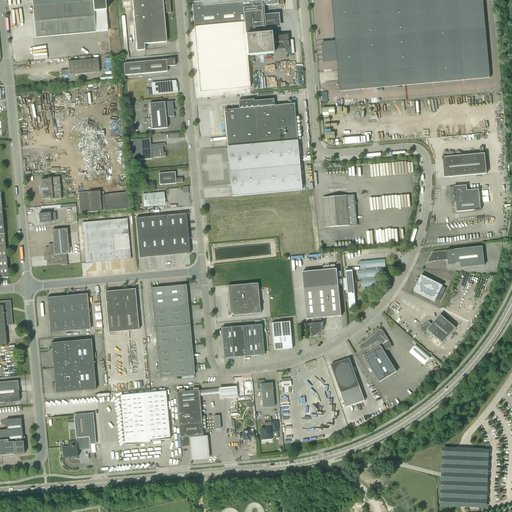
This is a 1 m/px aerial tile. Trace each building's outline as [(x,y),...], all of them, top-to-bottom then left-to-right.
[(105,0),(32,0),(35,38),(53,36),(54,50),(79,48),(79,54),(110,50),(105,0)] [(132,0),(137,51),(145,50),(144,44),(167,42),(164,13),(171,13),(169,0),(132,0)] [(201,0),(201,1),(192,2),(200,92),(250,88),(247,56),(273,54),(273,50),(272,37),(271,33),(263,34),(262,29),(261,15),(261,11),(243,13),(243,8),(278,5),(278,6),(284,5),(283,0),(201,0)] [(490,78),(483,0),(331,0),(340,92),(490,78)] [(125,76),(167,72),(167,66),(175,66),(175,58),(167,59),(167,60),(124,64),(125,76)] [(74,77),(74,74),(99,72),(98,59),(68,62),(69,69),(61,70),(61,76),(69,75),(69,77),(74,77)] [(176,88),(176,81),(151,83),(152,95),(178,93),(177,88),(176,88)] [(254,100),(238,101),(239,109),(274,106),(274,99),(254,101),(254,100)] [(151,130),(167,128),(166,117),(174,116),(172,102),(149,104),(151,130)] [(294,104),(274,106),(239,109),(224,110),(232,197),(302,190),(294,104)] [(336,108),(324,109),(324,117),(336,117),(336,108)] [(151,145),(150,139),(130,140),(132,161),(152,159),(152,158),(166,157),(165,153),(163,153),(163,144),(151,145)] [(444,178),(487,174),(485,154),(443,158),(444,178)] [(374,165),(375,177),(415,175),(414,162),(402,163),(402,162),(389,163),(389,164),(374,165)] [(175,178),(175,172),(158,173),(159,185),(176,184),(176,183),(183,182),(182,178),(175,178)] [(41,180),(43,199),(50,199),(50,200),(61,199),(59,177),(48,178),(48,179),(41,180)] [(467,191),(466,186),(455,187),(454,186),(454,187),(449,187),(450,193),(446,197),(453,202),(455,202),(456,204),(457,212),(473,211),(481,210),(479,190),(467,191)] [(78,193),(80,213),(102,211),(100,191),(78,193)] [(144,207),(165,205),(163,192),(143,194),(144,207)] [(323,198),(325,228),(357,225),(354,195),(323,198)] [(51,213),(39,214),(39,223),(51,222),(51,213)] [(139,258),(190,254),(186,213),(136,218),(139,258)] [(85,263),(92,263),(131,259),(127,219),(82,223),(85,263)] [(67,265),(66,254),(69,254),(67,229),(52,230),(53,244),(48,244),(49,247),(46,247),(46,255),(43,256),(44,261),(47,261),(47,265),(61,264),(61,265),(67,265)] [(485,265),(483,246),(433,252),(431,255),(432,262),(448,260),(448,264),(460,263),(461,268),(485,265)] [(382,259),(360,261),(361,270),(358,270),(359,279),(361,279),(362,281),(356,282),(356,277),(353,277),(353,271),(345,271),(349,308),(356,307),(356,283),(362,283),(362,288),(372,287),(375,287),(374,277),(381,277),(381,274),(382,274),(382,271),(381,272),(381,267),(383,267),(382,259)] [(321,323),(321,318),(341,316),(337,269),(302,272),(307,319),(313,319),(313,323),(304,324),(304,325),(310,324),(311,337),(314,336),(317,335),(320,333),(318,332),(320,330),(321,331),(322,328),(323,325),(323,323),(324,323),(324,322),(321,323)] [(435,302),(443,286),(421,275),(413,291),(435,302)] [(260,313),(257,283),(227,286),(230,313),(231,313),(233,315),(233,316),(260,313)] [(152,298),(187,295),(186,285),(151,288),(152,298)] [(108,333),(139,330),(135,290),(105,292),(108,333)] [(77,295),(80,330),(90,329),(87,294),(77,295)] [(70,331),(80,330),(77,295),(67,296),(70,331)] [(153,308),(188,305),(187,295),(152,298),(153,308)] [(60,332),(70,331),(67,296),(57,297),(60,332)] [(50,333),(60,332),(57,297),(47,298),(50,333)] [(0,346),(7,346),(5,326),(12,325),(10,301),(0,301),(0,346)] [(154,318),(189,315),(188,305),(153,308),(154,318)] [(154,328),(190,325),(189,315),(154,318),(154,328)] [(456,328),(440,315),(432,325),(429,322),(419,329),(420,328),(424,335),(424,334),(428,331),(443,343),(456,328)] [(274,351),(283,350),(280,322),(271,323),(274,351)] [(280,322),(283,350),(292,349),(290,322),(280,322)] [(155,338),(191,335),(190,325),(154,328),(155,338)] [(261,325),(221,328),(224,358),(264,355),(261,325)] [(389,341),(382,329),(381,330),(380,328),(362,343),(362,344),(362,343),(363,345),(362,346),(368,354),(363,357),(379,382),(397,372),(381,346),(389,341)] [(156,348),(192,345),(191,335),(155,338),(156,348)] [(53,368),(93,364),(91,339),(51,343),(53,368)] [(431,357),(416,344),(409,352),(424,365),(431,357)] [(157,358),(192,355),(192,345),(156,348),(157,358)] [(158,368),(193,365),(192,355),(157,358),(158,368)] [(346,408),(365,401),(350,358),(331,365),(346,408)] [(93,364),(53,368),(55,393),(96,390),(93,364)] [(193,365),(158,368),(159,378),(194,375),(193,365)] [(282,393),(290,393),(289,378),(281,379),(282,393)] [(264,384),(264,380),(256,381),(257,390),(261,389),(262,408),(274,407),(272,383),(264,384)] [(0,402),(19,401),(18,381),(0,382),(0,402)] [(237,385),(219,387),(219,388),(199,390),(199,396),(220,394),(220,398),(238,396),(237,385)] [(178,419),(189,418),(201,416),(199,396),(199,390),(175,392),(178,419)] [(125,445),(150,443),(150,441),(170,439),(165,391),(120,396),(125,445)] [(96,444),(93,413),(74,415),(77,450),(90,449),(90,445),(96,444)] [(189,418),(191,436),(195,436),(203,435),(202,430),(206,430),(205,416),(201,416),(189,418)] [(0,455),(24,453),(23,441),(25,438),(23,436),(21,418),(6,420),(4,420),(4,421),(4,425),(6,425),(7,430),(0,430),(0,455)] [(178,419),(179,437),(190,436),(191,436),(189,418),(178,419)] [(278,438),(277,422),(271,422),(271,429),(270,429),(270,428),(260,429),(261,440),(278,438)] [(248,431),(247,430),(246,430),(245,430),(244,431),(244,432),(242,432),(243,434),(239,434),(239,440),(243,440),(243,442),(250,441),(250,439),(254,439),(253,433),(250,433),(249,431),(248,431)] [(208,435),(203,435),(195,436),(191,436),(190,436),(191,446),(192,459),(210,457),(208,435)] [(180,447),(191,446),(190,436),(179,437),(180,447)] [(78,457),(77,446),(62,447),(63,458),(78,457)]
